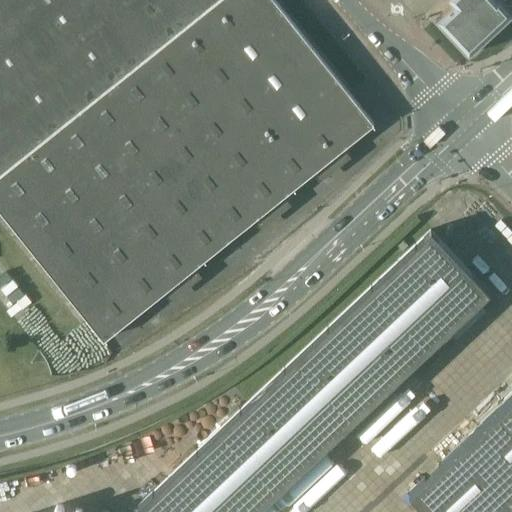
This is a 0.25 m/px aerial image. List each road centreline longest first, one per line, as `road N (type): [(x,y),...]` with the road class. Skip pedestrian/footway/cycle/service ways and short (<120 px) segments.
road 1 (primary): [(0,435),(77,416),(184,364),(268,304),(463,127)]
road 2 (unclassified): [(463,127),(347,0)]
